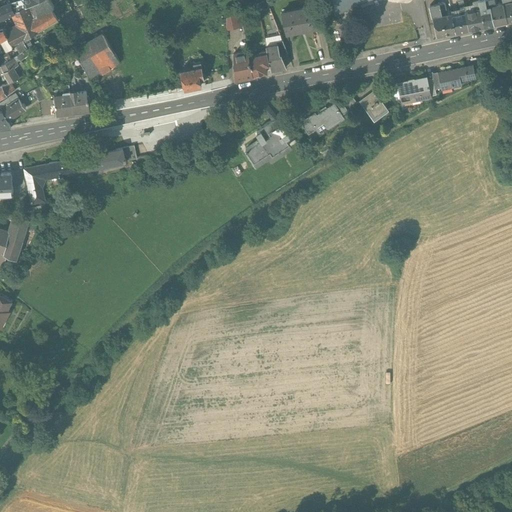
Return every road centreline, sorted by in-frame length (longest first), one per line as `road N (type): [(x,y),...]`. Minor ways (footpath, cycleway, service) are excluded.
road 1 (secondary): [(0,143),(511,33)]
road 2 (track): [(390,510),(428,502),(511,458)]
